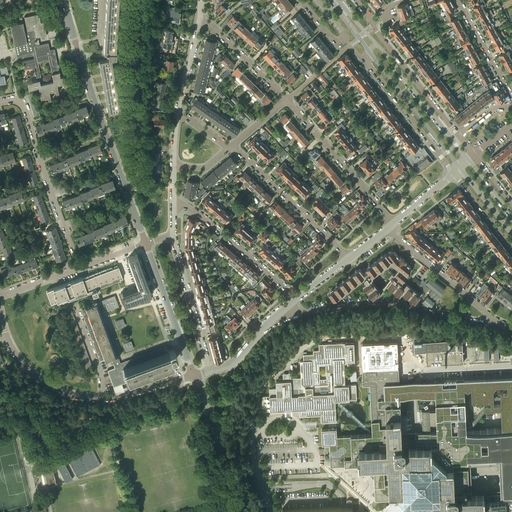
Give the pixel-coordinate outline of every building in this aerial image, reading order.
[(117,18),(118,0),(106,0),(103,52),(105,53),(107,53),(108,56),(108,58),(99,60),(107,112),(119,110),(111,58),(115,57),(116,53),(115,53),(117,18)] [(282,8),(289,2),(288,0),(282,0),(278,4),(281,8),(282,8)] [(473,8),(476,14),(484,9),(482,6),(483,6),(481,1),(475,4),(477,6),(473,8)] [(226,9),(222,6),(223,5),(224,2),(222,2),(215,2),(215,9),(216,10),(215,11),(220,16),(226,9)] [(294,7),(289,2),(282,8),(281,8),(279,10),(284,16),(286,14),(285,13),(294,7)] [(397,11),(398,13),(408,10),(412,8),(410,5),(408,6),(407,3),(397,7),(398,10),(397,11)] [(455,8),(452,3),(444,7),(446,10),(444,11),(447,16),(444,18),(445,20),(451,17),(453,16),(450,11),(455,8)] [(165,7),(164,13),(163,19),(173,20),(173,22),(179,23),(181,14),(174,12),(174,8),(169,8),(165,7)] [(412,8),(408,10),(398,13),(399,15),(400,15),(401,18),(400,19),(399,21),(404,23),(406,19),(405,18),(411,15),(414,15),(412,8)] [(486,8),(484,9),(476,14),(479,19),(488,14),(487,11),(488,11),(486,8)] [(291,18),(296,23),(303,18),(298,13),(291,18)] [(38,14),(24,17),(27,32),(24,33),(22,22),(20,22),(10,25),(17,57),(21,57),(24,70),(34,67),(36,80),(27,82),(28,89),(38,87),(39,91),(40,98),(46,97),(48,100),(50,100),(49,91),(54,90),(56,93),(58,93),(57,85),(62,83),(63,86),(64,87),(66,86),(64,76),(60,77),(59,72),(59,71),(58,68),(59,68),(58,64),(57,65),(54,49),(49,50),(48,43),(39,44),(38,37),(46,35),(43,22),(40,22),(38,14)] [(479,19),(482,24),(490,20),(488,17),(489,16),(488,14),(479,19)] [(233,26),(238,20),(233,16),(227,23),(232,27),(233,26)] [(451,24),(452,27),(460,23),(457,17),(453,20),(451,17),(445,20),(445,21),(446,23),(448,22),(450,25),(451,24)] [(306,22),(303,18),(296,23),(299,28),(306,22)] [(234,29),(239,33),(245,27),(240,22),(238,20),(233,26),(235,27),(234,29)] [(491,23),(490,20),(482,24),(485,29),(494,24),(492,22),(491,23)] [(399,23),(397,25),(395,26),(395,25),(391,28),(392,29),(390,30),(391,32),(390,33),(391,34),(390,34),(390,35),(391,36),(392,36),(393,36),(393,37),(405,28),(404,27),(401,30),(399,27),(401,25),(402,24),(404,24),(404,23),(399,21),(399,23)] [(273,30),(278,26),(279,24),(277,22),(271,27),(273,30)] [(299,28),(303,33),(310,27),(306,22),(299,28)] [(463,28),(460,23),(452,27),(454,30),(448,33),(449,34),(447,35),(448,36),(453,34),(463,28)] [(485,29),(488,35),(495,31),(494,27),(497,25),(496,23),(494,24),(485,29)] [(249,30),(249,31),(243,37),(248,41),(254,35),(251,32),(255,28),(253,26),(251,29),(250,29),(249,30)] [(278,26),(273,30),(275,33),(279,37),(284,33),(278,26)] [(249,30),(245,27),(239,33),(243,37),(249,31),(249,30)] [(314,31),(310,27),(303,33),(307,37),(314,31)] [(395,39),(397,42),(405,35),(403,32),(406,29),(405,28),(393,37),(394,36),(396,38),(395,39)] [(455,39),(458,38),(466,33),(463,28),(453,34),(452,34),(455,39)] [(161,42),(159,52),(175,55),(178,39),(173,38),(174,31),(166,29),(165,33),(161,32),(159,42),(161,42)] [(497,33),(495,31),(488,35),(491,40),(500,35),(498,33),(497,33)] [(256,33),(254,35),(248,41),(252,45),(258,39),(260,37),(256,33)] [(469,39),(466,33),(458,38),(460,41),(456,42),(458,45),(469,39)] [(407,38),(405,35),(397,42),(399,44),(400,43),(402,46),(413,38),(412,37),(411,35),(407,38)] [(491,40),(493,45),(501,41),(499,38),(501,37),(500,35),(491,40)] [(311,42),(315,46),(322,40),(318,36),(311,42)] [(403,49),(405,52),(413,45),(411,42),(414,39),(416,37),(415,36),(412,37),(413,38),(402,46),(404,48),(403,49)] [(217,42),(215,42),(213,41),(214,39),(209,37),(208,40),(206,39),(204,47),(215,49),(217,42)] [(263,43),(258,39),(252,45),(257,50),(263,43)] [(462,45),(464,48),(472,44),(469,39),(458,45),(459,47),(462,45)] [(326,45),(322,40),(315,46),(319,51),(326,45)] [(503,44),(501,41),(493,45),(496,50),(500,48),(501,51),(506,48),(505,46),(505,45),(504,43),(503,44)] [(475,49),(472,44),(464,48),(466,51),(462,53),(463,55),(475,49)] [(316,53),(320,58),(330,50),(326,45),(319,51),(316,53)] [(415,48),(413,45),(405,52),(406,54),(408,53),(410,56),(420,47),(419,45),(415,48)] [(499,55),(502,61),(510,57),(508,54),(510,53),(508,50),(511,49),(509,46),(506,48),(501,51),(503,53),(499,55)] [(215,49),(204,47),(203,54),(213,57),(215,49)] [(263,56),(267,60),(274,54),(276,52),(272,48),(270,50),(269,49),(263,56)] [(302,54),(297,49),(293,52),(297,58),(302,54)] [(478,54),(475,49),(463,55),(465,57),(468,55),(470,59),(478,54)] [(333,55),(330,50),(320,58),(322,60),(324,58),(326,60),(333,55)] [(411,58),(415,63),(423,57),(419,52),(411,58)] [(213,57),(203,54),(201,61),(211,64),(213,57)] [(274,54),(267,60),(272,64),(278,58),(274,54)] [(340,63),(342,65),(350,58),(346,54),(345,54),(338,60),(340,63)] [(478,54),(470,59),(471,61),(469,63),(472,67),(478,64),(476,62),(481,60),(478,54)] [(224,66),(230,60),(226,55),(221,60),(225,65),(224,66)] [(427,63),(423,57),(415,63),(417,65),(416,66),(419,69),(427,63)] [(511,59),(511,60),(510,57),(502,61),(505,66),(511,62),(511,59)] [(272,64),(276,69),(282,62),(278,58),(272,64)] [(350,59),(350,58),(342,65),(344,68),(341,70),(343,72),(353,64),(350,59)] [(158,60),(156,68),(165,70),(165,68),(172,70),(174,61),(167,60),(167,61),(158,60)] [(235,64),(230,60),(224,66),(227,70),(228,71),(230,69),(235,64)] [(211,64),(201,61),(199,68),(208,70),(210,71),(211,64)] [(286,67),(282,62),(276,69),(280,73),(286,67)] [(421,71),(423,73),(431,67),(427,63),(419,69),(420,71),(421,71)] [(347,72),(350,75),(358,69),(356,66),(355,66),(353,64),(343,72),(344,74),(347,72)] [(474,68),(477,74),(486,70),(483,64),(474,68)] [(311,73),(314,71),(316,69),(313,65),(310,67),(310,66),(307,68),(311,73)] [(235,74),(237,76),(242,72),(242,71),(238,67),(231,74),(233,76),(235,74)] [(286,76),(288,78),(293,73),(291,71),(286,67),(280,73),(285,77),(286,76)] [(435,72),(431,67),(423,73),(425,75),(424,76),(426,79),(435,72)] [(210,71),(208,70),(199,68),(197,76),(206,78),(208,78),(210,71)] [(228,71),(227,70),(221,77),(223,79),(231,70),(230,69),(228,71)] [(359,70),(358,69),(350,75),(352,78),(349,80),(350,82),(361,74),(359,71),(359,70)] [(489,75),(486,70),(477,74),(480,79),(489,75)] [(243,85),(245,83),(249,79),(244,74),(242,72),(237,76),(233,81),(235,82),(237,80),(237,81),(237,80),(242,85),(243,85)] [(435,72),(426,79),(428,81),(429,81),(431,83),(439,77),(435,72)] [(293,73),(288,78),(287,80),(291,84),(298,78),(293,73)] [(355,82),(358,85),(366,79),(364,76),(363,76),(361,74),(350,82),(352,84),(355,82)] [(480,79),(483,84),(483,85),(486,83),(492,80),(489,75),(480,79)] [(197,76),(196,83),(204,85),(206,78),(197,76)] [(249,79),(245,83),(243,85),(246,88),(248,86),(249,88),(254,83),(249,79)] [(367,80),(366,79),(358,85),(360,88),(357,90),(358,92),(361,89),(362,90),(369,84),(367,81),(367,80)] [(440,79),(433,85),(435,88),(434,89),(436,91),(444,85),(440,79)] [(492,84),(501,100),(506,98),(501,89),(500,89),(496,80),(491,83),(492,84)] [(165,93),(166,88),(167,83),(157,82),(156,87),(158,87),(156,98),(163,99),(164,93),(165,93)] [(206,85),(204,85),(196,83),(194,90),(205,93),(206,85)] [(247,90),(253,95),(255,93),(254,92),(259,88),(254,83),(249,88),(247,90)] [(496,103),(501,100),(492,84),(491,83),(487,85),(492,94),(494,99),(496,103)] [(363,92),(365,95),(373,88),(372,86),(371,86),(369,84),(362,90),(361,89),(358,92),(360,94),(363,92)] [(448,90),(444,85),(436,91),(438,93),(439,93),(441,95),(448,90)] [(487,85),(481,89),(489,102),(489,101),(494,99),(492,94),(487,85)] [(305,101),(306,100),(311,96),(313,98),(316,95),(313,92),(313,93),(311,91),(307,86),(304,89),(306,91),(301,96),(305,101)] [(484,105),(489,102),(481,89),(480,89),(479,86),(475,89),(474,87),(471,89),(484,105)] [(255,93),(253,95),(258,100),(260,98),(264,93),(259,88),(254,92),(255,93)] [(375,90),(373,88),(365,95),(368,98),(364,100),(366,102),(370,100),(377,94),(375,91),(375,90)] [(479,109),(484,105),(471,89),(466,93),(465,97),(466,97),(469,95),(479,109)] [(452,95),(448,90),(441,95),(443,98),(442,99),(444,101),(452,95)] [(264,93),(260,98),(258,100),(257,100),(264,106),(271,99),(267,94),(266,95),(264,93)] [(452,95),(444,101),(445,103),(446,103),(449,106),(456,100),(461,95),(462,95),(461,93),(454,98),(452,95)] [(317,97),(316,95),(313,98),(311,96),(306,100),(308,102),(312,107),(317,103),(319,101),(316,98),(317,97)] [(372,103),(374,106),(382,99),(381,97),(380,97),(378,95),(370,100),(367,103),(369,105),(372,103)] [(475,113),(479,109),(469,95),(466,97),(465,97),(465,100),(475,113)] [(239,103),(233,96),(230,99),(236,105),(239,103)] [(192,106),(198,111),(203,103),(197,99),(196,100),(194,99),(191,103),(193,105),(192,106)] [(373,111),(375,113),(378,111),(386,105),(384,103),(385,102),(382,99),(374,106),(377,109),(373,111)] [(460,105),(456,100),(449,106),(453,111),(460,105)] [(470,117),(475,113),(465,100),(464,103),(461,106),(470,117)] [(324,106),(319,101),(317,103),(312,107),(317,113),(322,108),(324,106)] [(198,111),(204,115),(209,107),(203,103),(198,111)] [(386,105),(378,111),(375,113),(377,115),(380,113),(382,116),(390,109),(389,107),(388,108),(386,105)] [(86,106),(80,107),(82,116),(88,114),(86,106)] [(470,117),(461,106),(457,109),(466,120),(470,117)] [(74,110),(77,117),(82,116),(80,107),(74,109),(74,110)] [(204,115),(210,119),(215,112),(209,107),(204,115)] [(317,113),(321,118),(329,112),(326,109),(324,111),(322,108),(317,113)] [(392,112),(390,109),(382,116),(385,119),(381,121),(383,123),(394,115),(392,113),(392,112)] [(453,113),(455,116),(456,116),(453,118),(459,125),(461,123),(461,124),(466,120),(457,109),(453,112),(453,113)] [(74,110),(69,112),(71,121),(77,119),(77,117),(74,110)] [(210,119),(216,123),(222,114),(216,110),(215,112),(210,119)] [(247,111),(244,113),(251,120),(253,119),(247,111)] [(63,115),(66,122),(71,121),(69,112),(63,114),(63,115)] [(333,117),(332,116),(329,112),(321,118),(326,123),(331,119),(333,117)] [(282,125),(282,124),(289,119),(289,118),(285,113),(278,120),(282,125)] [(228,119),(222,114),(216,123),(222,128),(228,119)] [(11,118),(12,121),(14,127),(21,124),(19,115),(11,118)] [(63,115),(57,117),(60,125),(66,123),(66,122),(63,115)] [(385,125),(388,123),(390,126),(398,119),(397,117),(396,118),(394,115),(383,123),(385,125)] [(52,120),(55,127),(60,125),(57,117),(52,119),(52,120)] [(151,117),(151,120),(155,120),(155,126),(164,126),(164,120),(159,120),(159,117),(151,117)] [(235,123),(228,119),(222,128),(228,132),(233,124),(235,123)] [(289,119),(282,124),(288,132),(295,126),(291,121),(289,119)] [(402,125),(400,123),(400,122),(398,119),(390,126),(389,127),(391,130),(389,131),(391,134),(394,131),(402,125)] [(52,120),(46,122),(49,130),(55,128),(55,127),(52,120)] [(46,122),(41,124),(43,132),(49,130),(46,122)] [(24,133),(21,124),(14,127),(16,136),(24,133)] [(38,134),(43,132),(41,124),(35,126),(38,134)] [(240,129),(233,124),(228,132),(234,136),(240,129)] [(267,124),(264,127),(271,134),(274,131),(267,124)] [(295,135),(300,131),(295,126),(288,132),(293,137),(294,135),(295,135)] [(335,135),(338,139),(345,133),(346,131),(342,126),(334,133),(336,135),(335,135)] [(397,134),(399,137),(407,131),(406,129),(405,129),(403,126),(395,132),(392,135),(394,137),(397,134)] [(266,135),(268,133),(265,129),(263,132),(261,135),(262,135),(260,138),(262,139),(264,137),(265,138),(268,136),(266,135)] [(304,137),(300,131),(295,135),(299,141),(304,137)] [(409,134),(407,131),(399,137),(402,140),(399,143),(400,145),(411,137),(409,135),(409,134)] [(16,136),(18,141),(19,145),(27,143),(24,133),(16,136)] [(349,137),(345,133),(338,139),(338,140),(339,142),(340,141),(342,144),(350,136),(349,137)] [(247,142),(253,148),(261,140),(256,136),(251,141),(249,140),(247,142)] [(346,148),(353,142),(351,140),(352,138),(350,136),(342,144),(344,145),(343,147),(345,148),(346,148)] [(309,142),(304,137),(299,141),(297,142),(301,147),(302,149),(305,147),(304,146),(309,142)] [(405,144),(407,148),(415,141),(413,139),(411,137),(400,145),(402,147),(405,144)] [(266,145),(261,140),(253,148),(256,150),(255,151),(257,154),(266,145)] [(417,144),(415,141),(407,148),(410,150),(407,153),(405,155),(406,157),(411,153),(419,147),(417,144)] [(356,145),(353,142),(346,148),(349,152),(350,151),(351,153),(359,146),(357,144),(356,145)] [(99,143),(93,145),(96,153),(102,151),(99,143)] [(358,150),(361,153),(368,147),(365,144),(358,150)] [(87,148),(90,155),(96,153),(93,145),(87,147),(87,148)] [(266,145),(257,154),(259,155),(260,155),(263,157),(270,150),(266,145)] [(419,147),(411,153),(406,157),(418,172),(419,172),(433,161),(433,160),(421,145),(419,147)] [(503,148),(511,159),(511,149),(508,145),(503,148)] [(87,148),(82,150),(85,158),(91,156),(90,155),(87,148)] [(148,151),(150,151),(152,151),(152,155),(153,155),(154,167),(155,167),(155,171),(162,171),(162,164),(159,164),(159,153),(159,151),(153,151),(154,148),(153,148),(148,148),(148,151)] [(315,148),(310,153),(307,155),(309,157),(311,155),(314,158),(319,153),(315,148)] [(509,163),(511,160),(511,159),(503,148),(494,156),(500,164),(506,159),(509,163)] [(77,153),(79,160),(85,158),(82,150),(76,152),(77,153)] [(275,154),(270,150),(263,157),(265,159),(264,160),(266,162),(267,161),(268,162),(275,154)] [(12,151),(6,153),(9,163),(15,161),(12,151)] [(0,156),(0,157),(3,165),(9,163),(6,153),(0,155),(0,156)] [(79,160),(77,153),(71,155),(74,163),(80,161),(79,160)] [(318,167),(321,165),(325,161),(321,156),(319,153),(314,158),(312,160),(318,167)] [(21,158),(24,167),(32,164),(29,155),(21,158)] [(66,158),(68,165),(74,163),(71,155),(65,157),(66,158)] [(231,156),(225,161),(232,170),(238,165),(231,156)] [(490,159),(487,161),(495,171),(497,168),(500,171),(504,168),(500,164),(494,156),(490,159)] [(66,158),(60,160),(63,169),(69,166),(68,165),(66,158)] [(364,170),(372,163),(370,161),(369,162),(366,159),(360,164),(360,165),(360,166),(362,167),(363,167),(364,170)] [(396,166),(402,173),(406,170),(409,167),(405,162),(403,159),(399,163),(400,164),(397,166),(396,166)] [(60,160),(54,162),(57,171),(63,169),(60,160)] [(226,174),(232,170),(225,161),(219,166),(226,174)] [(330,166),(325,161),(321,165),(325,170),(330,166)] [(402,173),(396,166),(394,163),(393,161),(391,163),(394,168),(394,169),(391,172),(397,178),(398,178),(400,177),(400,176),(402,173)] [(52,173),(57,171),(54,162),(49,164),(52,173)] [(279,174),(281,175),(289,167),(286,164),(284,162),(276,170),(279,173),(279,174)] [(373,165),(372,163),(364,170),(366,172),(366,173),(367,174),(368,174),(369,175),(375,169),(373,166),(373,165)] [(35,173),(32,164),(24,167),(27,176),(35,173)] [(221,179),(226,174),(219,166),(213,171),(221,179)] [(325,170),(329,175),(334,171),(330,166),(325,170)] [(293,172),(289,167),(281,175),(283,177),(286,179),(293,172)] [(500,172),(504,178),(511,172),(507,167),(500,172)] [(215,184),(221,179),(213,171),(208,175),(215,184)] [(240,181),(242,183),(249,175),(245,171),(239,177),(241,179),(240,181)] [(334,171),(329,175),(328,177),(332,182),(339,177),(334,171)] [(384,188),(389,184),(386,181),(385,182),(381,177),(382,176),(378,171),(372,176),(375,180),(374,181),(382,191),(384,189),(384,188)] [(288,183),(290,184),(298,176),(293,172),(286,179),(288,182),(288,183)] [(393,181),(397,178),(391,172),(388,174),(387,173),(384,175),(385,176),(386,176),(388,179),(386,181),(389,184),(389,183),(393,180),(393,181)] [(38,182),(35,173),(27,176),(30,185),(38,182)] [(209,189),(215,184),(208,175),(202,180),(209,189)] [(254,180),(249,175),(242,183),(240,185),(242,187),(242,186),(245,188),(248,186),(254,180)] [(303,181),(298,176),(290,184),(292,186),(293,186),(295,188),(303,181)] [(339,177),(332,182),(337,188),(343,182),(339,177)] [(106,181),(109,189),(115,187),(112,179),(106,181)] [(198,182),(197,182),(188,180),(186,188),(196,190),(198,182)] [(258,184),(254,180),(248,186),(253,190),(258,184)] [(103,191),(109,189),(106,181),(100,183),(101,184),(103,191)] [(297,192),(299,193),(307,185),(303,181),(295,188),(298,191),(297,192)] [(341,193),(342,195),(345,198),(347,196),(345,193),(350,188),(346,183),(340,188),(343,191),(341,193)] [(95,186),(98,194),(104,192),(103,191),(101,184),(95,186)] [(263,188),(258,184),(253,190),(257,195),(263,188)] [(310,188),(307,185),(299,193),(301,195),(302,195),(305,197),(312,190),(315,192),(319,188),(315,184),(313,186),(312,186),(310,188)] [(92,196),(98,194),(95,186),(89,188),(90,189),(92,196)] [(196,190),(186,188),(185,195),(195,197),(196,190)] [(260,201),(262,199),(268,193),(263,188),(257,195),(255,197),(260,201)] [(447,197),(451,202),(455,199),(463,193),(459,188),(447,197)] [(84,191),(87,199),(93,197),(92,196),(90,189),(84,191)] [(321,189),(316,194),(318,197),(324,190),(322,189),(321,189)] [(21,191),(14,193),(17,202),(24,200),(21,191)] [(81,201),(87,199),(84,191),(78,193),(79,194),(81,201)] [(9,196),(11,204),(17,202),(14,193),(8,195),(9,196)] [(32,196),(35,205),(43,202),(40,193),(32,196)] [(203,204),(206,207),(212,200),(209,197),(211,196),(209,194),(210,194),(209,193),(202,202),(203,203),(203,204)] [(272,197),(268,193),(262,199),(260,201),(262,203),(262,202),(265,205),(266,204),(272,197)] [(463,193),(455,199),(457,202),(454,205),(455,206),(466,198),(462,194),(463,193)] [(73,196),(76,204),(82,202),(81,201),(79,194),(73,196)] [(354,200),(354,201),(356,203),(362,209),(366,205),(364,203),(367,200),(362,195),(361,196),(360,194),(358,195),(358,196),(360,198),(358,199),(356,199),(354,200)] [(9,196),(2,198),(5,207),(12,205),(11,204),(9,196)] [(70,206),(76,204),(73,196),(67,198),(70,206)] [(70,206),(67,198),(62,200),(64,208),(70,206)] [(313,206),(318,210),(324,204),(318,198),(315,201),(316,202),(313,206)] [(466,198),(455,206),(457,208),(460,206),(462,209),(470,203),(466,198)] [(215,202),(212,200),(206,207),(211,211),(218,203),(216,201),(215,202)] [(275,200),(269,206),(266,209),(271,213),(274,211),(280,204),(275,200)] [(46,211),(43,202),(35,205),(38,214),(46,211)] [(214,213),(216,215),(223,207),(221,205),(218,203),(211,211),(211,212),(213,214),(214,213)] [(360,210),(362,209),(356,203),(354,205),(355,206),(352,208),(357,213),(360,211),(360,210)] [(284,209),(280,204),(274,211),(278,215),(284,209)] [(330,209),(324,204),(318,210),(323,215),(326,212),(327,213),(328,211),(331,214),(332,213),(335,210),(338,206),(335,204),(330,209)] [(462,215),(464,217),(474,209),(470,204),(463,210),(465,213),(462,215)] [(225,209),(223,207),(216,215),(221,219),(227,212),(224,210),(225,209)] [(357,214),(357,213),(352,208),(348,212),(353,218),(355,215),(356,216),(357,214)] [(434,209),(430,212),(437,220),(438,222),(441,220),(440,219),(443,217),(436,208),(434,209)] [(278,215),(283,219),(289,213),(284,209),(278,215)] [(476,211),(474,209),(464,217),(465,219),(468,217),(471,220),(479,213),(477,211),(476,211)] [(352,218),(353,218),(348,212),(345,210),(340,215),(342,217),(341,219),(342,220),(345,218),(348,222),(351,220),(352,219),(352,218)] [(49,220),(46,211),(38,214),(42,223),(49,220)] [(227,212),(221,219),(224,222),(225,222),(226,223),(234,215),(233,214),(231,213),(230,215),(227,212)] [(431,224),(437,220),(430,212),(429,212),(427,213),(427,214),(425,216),(431,224)] [(293,218),(289,213),(283,219),(287,224),(293,218)] [(470,225),(471,227),(482,219),(480,217),(480,216),(479,213),(471,220),(473,223),(470,225)] [(125,215),(119,217),(122,225),(128,223),(125,215)] [(339,223),(342,220),(341,219),(338,221),(333,216),(327,223),(335,231),(337,229),(337,228),(341,224),(339,223)] [(429,226),(431,224),(425,216),(421,218),(422,219),(417,223),(419,226),(422,223),(427,230),(430,227),(429,226)] [(114,221),(117,227),(122,225),(119,217),(113,219),(114,221)] [(188,221),(186,225),(194,228),(196,223),(197,223),(198,221),(194,219),(194,220),(192,219),(191,220),(189,218),(188,218),(187,218),(187,219),(186,219),(186,220),(187,220),(187,221),(188,221)] [(287,224),(292,228),(298,222),(293,218),(287,224)] [(484,222),(482,219),(471,227),(473,229),(476,227),(478,230),(486,223),(485,221),(484,222)] [(114,221),(108,223),(111,231),(117,229),(117,227),(114,221)] [(303,227),(298,222),(292,228),(297,233),(303,227)] [(419,226),(417,223),(416,222),(408,227),(410,230),(405,234),(407,236),(410,239),(418,233),(415,228),(416,228),(417,229),(420,227),(419,226)] [(103,226),(106,233),(111,231),(108,223),(102,225),(103,226)] [(240,235),(246,228),(247,227),(242,223),(235,231),(240,235)] [(478,235),(479,237),(490,229),(488,226),(486,223),(478,230),(481,233),(478,235)] [(185,234),(196,234),(196,231),(193,231),(194,228),(186,225),(185,228),(185,234)] [(48,236),(57,233),(55,226),(46,230),(48,236)] [(103,226),(97,228),(100,236),(106,234),(106,233),(103,226)] [(92,231),(95,238),(100,236),(97,228),(91,230),(92,231)] [(249,231),(246,228),(240,235),(240,236),(240,237),(242,238),(243,238),(245,240),(251,233),(254,230),(252,228),(251,228),(249,231)] [(494,234),(490,229),(479,237),(481,239),(484,237),(486,240),(494,234)] [(86,233),(89,241),(95,239),(95,238),(92,231),(86,233)] [(315,241),(313,243),(318,248),(323,244),(320,241),(323,239),(315,231),(311,235),(314,237),(315,237),(313,239),(315,241)] [(59,238),(57,233),(48,236),(50,242),(59,238)] [(86,233),(81,235),(84,243),(89,241),(86,233)] [(251,233),(245,240),(250,244),(256,237),(257,236),(255,234),(253,235),(251,233)] [(419,234),(418,233),(410,239),(411,241),(413,243),(413,244),(416,246),(424,237),(419,234)] [(78,245),(84,243),(81,235),(75,237),(78,245)] [(487,247),(488,248),(499,240),(495,235),(487,241),(490,244),(487,247)] [(421,249),(422,250),(429,242),(424,237),(416,246),(420,250),(421,249)] [(62,245),(59,238),(50,242),(52,248),(61,245),(62,245)] [(317,250),(318,248),(313,243),(310,240),(309,239),(307,240),(309,243),(311,245),(312,245),(309,248),(315,253),(317,251),(317,250)] [(493,248),(495,251),(503,245),(502,245),(503,244),(501,242),(500,242),(499,240),(488,248),(490,250),(493,248)] [(219,251),(219,250),(224,245),(219,241),(216,245),(214,243),(209,249),(212,251),(213,249),(215,250),(216,249),(219,251)] [(433,245),(429,242),(422,250),(423,251),(426,254),(433,245)] [(263,256),(269,249),(267,247),(268,245),(267,244),(267,243),(266,243),(259,251),(261,253),(260,253),(263,256)] [(9,244),(7,245),(1,247),(1,248),(5,259),(13,256),(9,244)] [(51,248),(54,254),(63,251),(61,245),(52,248),(51,248)] [(229,249),(224,245),(219,250),(219,251),(224,256),(229,249)] [(430,257),(432,258),(439,250),(433,245),(426,254),(430,257)] [(507,250),(503,245),(495,251),(499,256),(507,250)] [(310,258),(315,253),(309,248),(307,246),(304,249),(306,251),(304,252),(310,258)] [(447,258),(449,260),(450,260),(454,256),(453,255),(457,251),(455,248),(452,251),(448,256),(447,258)] [(229,260),(230,259),(234,254),(229,249),(224,256),(229,260)] [(272,252),(269,249),(263,256),(264,256),(264,257),(266,259),(267,259),(268,260),(275,252),(273,251),(272,252)] [(439,249),(439,250),(432,258),(435,261),(436,260),(438,261),(445,253),(442,251),(439,249)] [(306,261),(310,258),(304,252),(302,250),(299,253),(301,255),(300,257),(299,256),(299,257),(296,253),(294,255),(299,261),(301,259),(304,262),(306,260),(306,261)] [(387,254),(386,253),(366,268),(366,269),(364,267),(362,269),(364,271),(363,271),(360,268),(334,288),(335,289),(328,294),(331,298),(333,301),(341,295),(364,277),(365,278),(364,279),(366,282),(363,284),(373,297),(377,294),(378,295),(382,292),(381,291),(382,291),(386,286),(399,296),(401,293),(408,298),(408,297),(415,302),(420,295),(419,294),(419,293),(409,284),(410,283),(408,281),(407,282),(406,282),(404,285),(397,280),(398,278),(402,281),(410,272),(409,271),(411,269),(411,266),(407,264),(408,263),(400,256),(399,257),(394,250),(392,250),(387,254)] [(499,256),(503,261),(511,255),(507,250),(499,256)] [(65,257),(63,251),(54,254),(56,260),(65,257)] [(277,254),(275,252),(268,260),(270,262),(270,263),(272,265),(273,264),(274,265),(279,258),(276,255),(277,254)] [(240,258),(234,254),(230,259),(229,260),(228,262),(233,266),(240,258)] [(511,261),(511,256),(511,255),(503,261),(507,266),(511,261)] [(198,257),(197,257),(188,259),(189,262),(188,263),(188,265),(197,263),(196,260),(199,259),(198,257)] [(138,287),(123,292),(125,299),(148,291),(136,258),(129,260),(138,287)] [(245,263),(240,258),(233,266),(238,271),(240,268),(245,263)] [(279,258),(274,265),(277,267),(281,270),(282,270),(283,269),(282,269),(283,269),(280,267),(286,260),(285,259),(285,260),(284,258),(282,260),(279,258)] [(28,262),(30,269),(38,267),(35,259),(28,262)] [(446,269),(451,273),(456,266),(451,262),(452,262),(450,260),(449,260),(446,263),(449,265),(446,269)] [(23,272),(30,269),(28,262),(20,265),(23,272)] [(243,275),(245,273),(250,267),(245,263),(240,268),(238,271),(243,275)] [(284,270),(283,269),(282,270),(287,276),(286,277),(288,279),(297,270),(291,264),(290,263),(288,265),(289,266),(288,267),(287,266),(284,270)] [(13,267),(15,274),(15,275),(23,272),(20,265),(13,267)] [(3,278),(15,274),(13,267),(12,266),(0,270),(3,278)] [(122,278),(118,266),(112,269),(111,267),(46,291),(50,304),(65,299),(66,300),(68,299),(67,297),(69,296),(70,298),(72,297),(72,296),(77,294),(77,295),(80,295),(79,292),(81,291),(82,294),(84,293),(84,292),(90,289),(92,295),(97,293),(95,288),(101,286),(101,287),(103,286),(103,284),(105,283),(106,285),(108,284),(107,283),(113,281),(113,282),(115,282),(114,279),(117,279),(117,281),(120,280),(119,279),(122,278)] [(461,271),(456,266),(451,273),(456,277),(461,271)] [(255,271),(250,267),(245,273),(243,275),(248,279),(250,277),(255,271)] [(202,270),(202,268),(200,269),(191,271),(193,277),(200,275),(199,271),(202,270)] [(260,276),(255,271),(250,277),(253,279),(251,282),(253,283),(251,285),(254,287),(258,282),(256,280),(260,276)] [(461,271),(456,277),(460,281),(466,274),(461,271)] [(471,279),(466,274),(460,281),(465,285),(468,282),(471,284),(473,281),(470,279),(471,279)] [(272,288),(263,278),(260,282),(263,286),(264,285),(266,287),(261,293),(266,298),(268,297),(268,298),(274,291),(275,290),(273,288),(272,288)] [(413,283),(418,287),(422,283),(417,278),(413,283)] [(423,301),(427,305),(428,305),(431,306),(440,295),(444,289),(430,278),(429,279),(427,278),(426,280),(427,281),(426,283),(433,289),(423,301)] [(194,286),(195,288),(203,286),(202,283),(205,282),(205,280),(194,282),(195,285),(194,286)] [(480,288),(491,297),(495,292),(490,289),(488,286),(484,283),(480,288)] [(204,289),(203,286),(195,288),(195,291),(196,291),(197,294),(206,292),(208,291),(207,289),(204,289)] [(499,296),(498,297),(501,300),(507,292),(505,290),(506,288),(504,286),(502,287),(499,291),(497,289),(495,291),(499,295),(498,296),(499,296)] [(486,303),(491,297),(480,288),(480,289),(481,290),(480,291),(479,290),(476,293),(480,296),(479,297),(486,303)] [(208,291),(206,292),(197,294),(199,300),(206,298),(206,294),(208,293),(208,291)] [(511,296),(511,295),(507,292),(501,300),(504,302),(504,301),(507,303),(511,296)] [(103,299),(107,311),(118,307),(114,295),(103,299)] [(255,297),(250,302),(256,308),(259,305),(259,304),(260,303),(257,299),(259,297),(257,295),(255,297)] [(251,312),(252,312),(254,311),(254,310),(256,308),(250,302),(245,296),(243,298),(246,301),(248,303),(246,306),(251,312)] [(91,301),(92,303),(85,306),(104,359),(110,357),(111,360),(117,357),(116,354),(114,355),(95,302),(94,300),(91,301)] [(211,303),(200,305),(201,308),(200,309),(201,311),(210,309),(209,306),(211,305),(211,303)] [(240,315),(243,313),(246,316),(247,315),(248,315),(251,312),(246,306),(244,304),(241,308),(242,309),(240,311),(239,309),(237,311),(240,315)] [(99,361),(104,359),(85,306),(80,308),(99,361)] [(210,312),(210,309),(201,311),(201,313),(203,314),(204,317),(214,314),(213,312),(210,312)] [(208,324),(213,323),(212,317),(215,316),(214,314),(204,317),(205,323),(206,322),(207,325),(208,324)] [(235,327),(230,321),(225,316),(224,315),(223,317),(221,320),(223,323),(225,321),(228,323),(225,326),(230,332),(235,327)] [(225,316),(230,321),(235,327),(240,323),(234,317),(232,320),(229,317),(226,315),(225,316)] [(115,321),(117,329),(125,326),(122,318),(115,321)] [(208,337),(210,345),(219,343),(216,334),(208,337)] [(462,339),(425,340),(414,341),(414,351),(426,351),(426,364),(463,363),(462,339)] [(133,348),(131,341),(123,343),(126,351),(133,348)] [(344,364),(355,363),(354,342),(345,343),(344,342),(323,343),(323,344),(318,344),(319,350),(313,350),(313,354),(303,355),(303,360),(300,361),(301,377),(291,378),(291,373),(283,373),(283,381),(276,381),(276,388),(269,388),(269,396),(262,396),(263,411),(299,409),(299,416),(321,415),(321,422),(336,422),(335,404),(336,403),(370,434),(337,436),(336,428),(321,429),(322,444),(329,444),(330,465),(366,464),(373,463),(375,499),(390,499),(390,492),(396,492),(397,498),(395,498),(395,500),(397,502),(396,503),(396,504),(397,505),(398,506),(399,506),(400,506),(400,505),(401,505),(403,507),(405,507),(405,505),(411,505),(411,511),(404,511),(511,511),(511,376),(464,379),(444,380),(434,381),(424,381),(422,381),(414,381),(399,382),(398,368),(362,370),(362,385),(370,384),(372,432),(371,432),(338,401),(338,400),(357,399),(356,384),(345,385),(344,364)] [(210,345),(212,354),(221,351),(219,343),(210,345)] [(129,379),(173,363),(171,358),(176,356),(174,349),(169,350),(168,348),(107,370),(113,386),(130,380),(129,379)] [(212,354),(215,362),(223,360),(221,351),(212,354)] [(122,385),(113,388),(115,394),(124,391),(122,385)] [(80,454),(68,460),(77,477),(88,471),(100,465),(91,448),(80,454)] [(43,467),(44,469),(44,470),(47,485),(56,484),(52,469),(57,466),(66,482),(72,479),(64,462),(61,464),(58,459),(43,467)]
